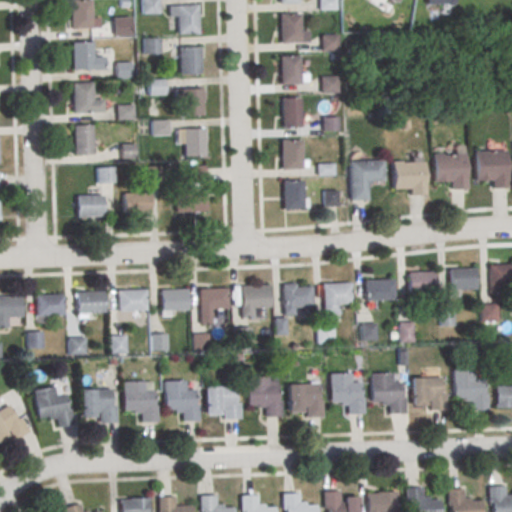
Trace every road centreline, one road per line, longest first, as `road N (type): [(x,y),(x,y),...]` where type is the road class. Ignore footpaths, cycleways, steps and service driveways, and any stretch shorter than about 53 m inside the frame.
road 1 (residential): [(511,447),(63,465),(0,497)]
road 2 (residential): [(511,226),(314,248),(0,258)]
road 3 (residential): [(35,257),(27,0)]
road 4 (residential): [(244,249),(235,0)]
